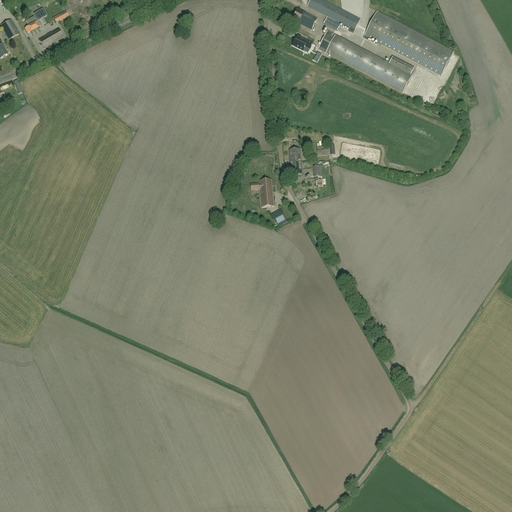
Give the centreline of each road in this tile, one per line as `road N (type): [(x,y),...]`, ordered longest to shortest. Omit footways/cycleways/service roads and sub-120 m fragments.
road 1 (unclassified): [(330,511),(406,418),(408,401),(288,189),(263,0)]
road 2 (tertiary): [(0,79),(169,0)]
road 3 (track): [(511,264),(409,409)]
